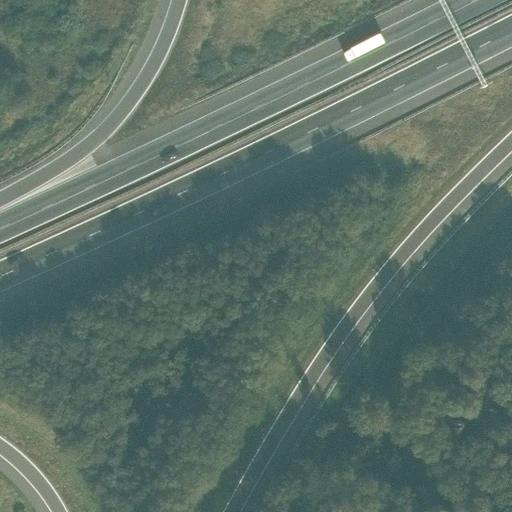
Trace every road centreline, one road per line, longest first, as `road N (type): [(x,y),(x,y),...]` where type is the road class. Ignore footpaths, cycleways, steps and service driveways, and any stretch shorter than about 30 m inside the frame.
road 1 (motorway): [(0,276),(511,32)]
road 2 (motorway): [(471,0),(0,228)]
road 3 (motorway): [(234,511),(366,302),(511,144)]
road 4 (motorway): [(177,0),(161,49),(112,123),(68,161),(0,199)]
